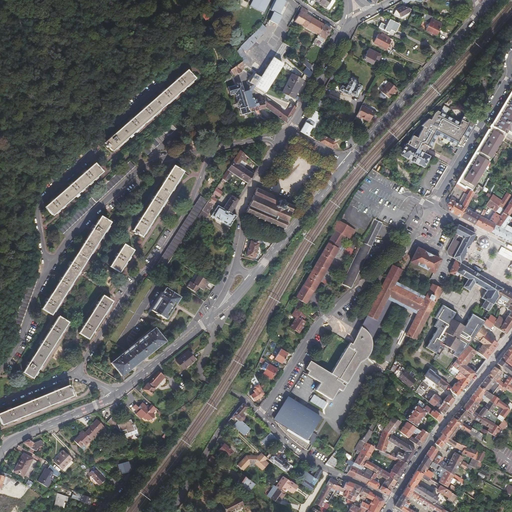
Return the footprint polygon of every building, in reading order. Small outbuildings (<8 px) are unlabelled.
[(252,0),(249,6),(264,13),(270,0),(252,0)] [(274,0),(274,2),(270,10),(273,11),(269,20),(277,24),(281,15),(279,15),(284,6),(286,1),(284,0),(274,0)] [(408,8),(405,7),(402,6),(394,10),(391,14),(406,21),(412,9),(408,8)] [(204,10),(198,13),(203,21),(209,18),(204,10)] [(306,15),(301,11),(295,21),(303,27),(317,36),(324,25),(306,15)] [(430,19),(432,16),(423,13),(421,17),(421,16),(420,18),(421,19),(420,20),(428,23),(424,30),(436,36),(439,31),(437,30),(440,25),(430,19)] [(379,27),(394,35),(399,25),(389,19),(385,26),(381,23),(379,27)] [(241,46),(242,48),(246,52),(270,27),(265,20),(256,33),(253,35),(247,39),(241,46)] [(303,27),(295,21),(292,26),(293,27),(292,28),(297,31),(298,30),(300,31),(303,27)] [(290,29),(287,27),(281,23),(264,49),(274,55),(282,43),(290,29)] [(324,40),(332,27),(326,24),(325,26),(324,25),(317,36),(312,45),(314,46),(318,39),(319,37),(324,40)] [(377,33),(372,42),(387,49),(391,40),(377,33)] [(238,51),(242,61),(243,64),(249,63),(242,48),(241,46),(238,51)] [(368,49),(363,60),(371,64),(374,58),(377,59),(380,55),(368,49)] [(254,86),(264,92),(282,63),(273,57),(258,80),(255,78),(252,83),(255,85),(254,86)] [(232,68),(231,69),(234,74),(244,68),(243,64),(242,61),(232,68)] [(304,74),(309,78),(312,72),(310,70),(307,68),(304,74)] [(109,138),(104,143),(111,151),(194,78),(187,71),(179,78),(177,76),(173,79),(175,81),(164,90),(162,88),(159,91),(161,93),(146,107),(144,105),(140,108),(142,110),(132,119),(130,117),(126,120),(128,122),(113,135),(111,133),(107,136),(109,138)] [(221,79),(224,83),(232,79),(227,74),(221,79)] [(302,80),(291,74),(281,92),(293,99),(302,80)] [(352,94),(357,97),(360,91),(363,93),(364,89),(357,85),(358,83),(357,83),(358,81),(354,78),(353,80),(352,80),(347,89),(343,88),(341,92),(351,97),(352,94)] [(383,87),(380,90),(388,97),(396,88),(389,82),(384,88),(383,87)] [(265,108),(286,123),(296,107),(294,106),(289,103),(266,93),(262,101),(257,102),(256,98),(252,99),(251,95),(250,95),(250,94),(249,94),(249,91),(247,90),(245,91),(243,89),(242,90),(240,83),(237,84),(237,85),(227,88),(229,95),(236,94),(241,115),(243,115),(243,114),(244,115),(245,115),(246,114),(250,113),(250,112),(265,108)] [(511,92),(497,117),(511,128),(511,92)] [(324,102),(317,99),(313,106),(299,131),(306,135),(311,127),(313,123),(316,124),(319,120),(317,118),(319,114),(315,112),(319,105),(321,106),(324,102)] [(373,112),(361,106),(355,117),(360,119),(361,117),(363,118),(363,119),(368,121),(373,112)] [(457,144),(459,146),(463,139),(474,122),(469,119),(467,122),(462,120),(461,119),(460,122),(440,111),(440,112),(437,110),(434,113),(431,119),(429,118),(415,132),(410,140),(409,140),(400,153),(422,167),(423,166),(423,167),(429,157),(428,155),(424,152),(427,146),(429,147),(437,134),(456,145),(457,144)] [(511,128),(497,117),(496,118),(479,147),(478,148),(492,155),(496,147),(497,148),(501,142),(500,141),(506,132),(511,135),(511,128)] [(170,123),(143,148),(148,154),(176,129),(170,123)] [(322,135),(319,142),(323,144),(332,149),(335,143),(322,135)] [(492,155),(478,148),(462,174),(461,175),(455,184),(464,189),(465,187),(470,190),(474,183),(478,176),(482,168),(483,169),(491,157),(491,156),(492,155)] [(232,174),(247,184),(253,174),(248,171),(238,164),(240,160),(243,162),(247,158),(248,159),(249,158),(240,150),(221,178),(222,179),(224,180),(226,182),(232,174)] [(128,161),(93,193),(98,200),(134,168),(128,161)] [(50,201),(45,205),(52,214),(102,171),(95,163),(87,169),(86,167),(82,171),(83,173),(73,181),(72,179),(68,183),(70,185),(54,198),(52,196),(49,199),(50,201)] [(182,171),(173,166),(167,175),(165,174),(163,178),(165,179),(154,196),(152,195),(148,200),(150,201),(139,218),(138,217),(135,221),(137,223),(131,232),(140,237),(182,171)] [(218,190),(224,180),(222,179),(216,188),(218,190)] [(464,189),(455,184),(454,186),(467,194),(460,206),(447,198),(446,200),(448,211),(460,217),(465,208),(472,196),(473,193),(470,190),(465,187),(464,189)] [(216,188),(213,192),(218,196),(221,192),(218,190),(216,188)] [(280,199),(256,189),(246,211),(245,210),(244,213),(246,214),(247,213),(283,229),(293,207),(284,202),(283,200),(281,199),(280,199)] [(489,199),(485,205),(495,212),(499,206),(502,208),(511,194),(506,191),(501,199),(492,194),(490,196),(486,193),(485,195),(489,199)] [(93,193),(57,226),(63,232),(98,200),(93,193)] [(207,201),(213,204),(216,200),(211,196),(207,201)] [(231,196),(223,208),(230,213),(238,200),(237,200),(231,196)] [(205,201),(200,198),(156,267),(161,270),(205,201)] [(230,213),(223,208),(218,205),(217,207),(213,204),(207,201),(201,210),(207,214),(211,208),(214,211),(211,216),(229,227),(236,217),(230,213)] [(511,207),(507,204),(501,212),(508,217),(511,209),(511,207)] [(465,208),(460,217),(470,222),(474,225),(479,216),(465,208)] [(479,216),(474,225),(488,232),(500,214),(498,212),(496,214),(494,213),(489,221),(482,217),(486,211),(483,209),(479,216)] [(500,214),(488,232),(491,233),(506,241),(511,243),(511,228),(508,227),(506,226),(509,221),(511,222),(511,223),(511,219),(510,218),(508,217),(501,212),(500,214)] [(110,222),(100,216),(94,226),(92,225),(89,229),(91,230),(84,241),(83,240),(80,244),(82,245),(71,262),(69,261),(66,265),(68,266),(61,278),(59,276),(57,280),(59,282),(48,299),(46,297),(43,301),(46,302),(42,308),(51,314),(110,222)] [(350,288),(351,288),(372,247),(371,247),(383,223),(374,218),(372,222),(369,228),(364,235),(363,238),(360,241),(362,242),(341,284),(340,283),(338,288),(342,291),(346,292),(350,288)] [(351,238),(355,230),(336,220),(330,231),(333,233),(296,297),(305,303),(346,236),(351,238)] [(459,224),(454,234),(455,235),(446,252),(447,256),(455,260),(461,263),(469,248),(476,233),(459,224)] [(258,244),(250,242),(250,245),(248,244),(247,247),(249,248),(246,256),(254,258),(258,244)] [(131,251),(122,245),(117,255),(114,253),(112,257),(114,258),(108,267),(117,273),(131,251)] [(411,261),(433,273),(434,271),(440,260),(417,248),(411,261)] [(455,260),(448,273),(454,276),(461,263),(455,260)] [(454,276),(450,283),(453,285),(459,274),(467,279),(472,270),(461,263),(454,276)] [(388,297),(395,282),(402,270),(392,265),(366,316),(376,320),(386,299),(388,297)] [(40,271),(34,268),(4,332),(11,335),(40,271)] [(467,279),(462,287),(468,291),(473,283),(486,290),(481,298),(486,301),(482,307),(489,312),(498,299),(503,289),(489,280),(472,270),(467,279)] [(208,281),(198,275),(193,283),(190,281),(186,286),(195,292),(198,286),(203,289),(203,288),(205,289),(207,286),(205,285),(208,281)] [(216,284),(219,280),(213,276),(210,280),(216,284)] [(153,282),(147,278),(108,338),(114,342),(153,282)] [(417,311),(425,297),(401,285),(395,282),(388,297),(395,300),(394,301),(399,306),(403,308),(406,308),(407,308),(408,307),(417,311)] [(427,292),(426,294),(436,299),(441,289),(431,285),(427,292)] [(179,298),(168,289),(151,310),(156,314),(155,315),(157,316),(158,315),(164,321),(167,317),(165,316),(179,298)] [(511,294),(503,289),(498,299),(502,301),(500,305),(502,306),(504,303),(508,305),(511,298),(511,294)] [(426,294),(425,297),(417,311),(416,314),(405,336),(410,338),(414,340),(434,302),(436,299),(426,294)] [(110,302),(101,296),(97,302),(95,301),(93,305),(95,306),(84,323),(82,321),(80,325),(82,327),(78,333),(87,338),(110,302)] [(390,301),(399,306),(394,301),(395,300),(388,297),(386,299),(390,301)] [(511,298),(508,305),(505,309),(510,312),(505,319),(499,315),(498,318),(496,320),(492,324),(493,326),(490,330),(494,332),(497,328),(505,334),(511,324),(511,298)] [(390,301),(386,299),(376,320),(366,316),(360,328),(361,328),(363,330),(365,331),(367,333),(369,336),(370,338),(371,341),(390,301)] [(482,324),(483,322),(471,315),(463,327),(451,320),(455,314),(442,306),(434,319),(437,321),(433,327),(436,329),(425,349),(432,353),(438,356),(444,347),(445,348),(448,350),(450,351),(448,354),(456,358),(469,340),(474,333),(475,333),(481,325),(482,324)] [(303,321),(305,316),(296,308),(292,315),(296,317),(290,328),(298,333),(301,328),(301,327),(304,322),(304,321),(303,321)] [(67,322),(58,316),(52,325),(50,324),(48,327),(50,329),(42,340),(40,339),(38,343),(40,344),(29,361),(27,360),(24,364),(26,365),(22,372),(31,377),(67,322)] [(487,320),(485,319),(483,322),(482,324),(488,328),(489,329),(492,324),(496,320),(489,316),(487,320)] [(241,324),(236,321),(233,327),(232,328),(237,331),(241,324)] [(163,341),(153,328),(109,362),(119,376),(163,341)] [(361,328),(360,328),(358,332),(363,335),(356,347),(352,345),(350,344),(331,374),(312,363),(307,371),(305,375),(318,383),(313,391),(330,400),(336,390),(341,393),(345,387),(343,386),(356,364),(359,363),(362,362),(364,360),(366,358),(368,355),(370,353),(371,350),(371,347),(371,344),(371,341),(370,338),(369,336),(367,333),(365,331),(363,330),(361,328)] [(363,335),(358,332),(352,345),(356,347),(363,335)] [(464,365),(475,351),(468,345),(456,359),(464,365)] [(287,354),(280,349),(274,359),(281,363),(287,354)] [(195,361),(188,352),(176,361),(183,370),(195,361)] [(511,362),(503,355),(499,360),(511,369),(511,367),(511,362)] [(456,359),(446,372),(454,378),(459,373),(468,381),(475,372),(472,369),(470,368),(469,369),(464,365),(456,359)] [(499,360),(496,364),(511,375),(511,374),(511,369),(499,360)] [(304,369),(307,371),(312,363),(309,361),(304,369)] [(170,367),(166,363),(162,366),(169,371),(171,369),(170,368),(170,367)] [(277,369),(269,364),(262,374),(271,379),(277,369)] [(494,367),(487,376),(501,386),(503,383),(498,380),(500,378),(497,377),(501,372),(494,367)] [(399,370),(396,368),(394,370),(395,370),(393,373),(408,386),(413,381),(399,370)] [(399,370),(413,381),(414,379),(411,377),(407,373),(404,370),(402,371),(399,368),(399,370)] [(423,376),(435,384),(439,379),(433,374),(428,369),(423,376)] [(155,389),(165,378),(158,372),(148,384),(148,383),(142,390),(150,397),(156,390),(155,389)] [(259,383),(254,373),(251,381),(251,382),(252,381),(253,383),(254,382),(255,385),(251,388),(254,393),(250,395),(254,402),(262,397),(261,396),(264,394),(258,383),(259,383)] [(456,396),(468,381),(459,373),(454,378),(458,380),(458,382),(456,383),(455,383),(450,389),(451,392),(456,396)] [(487,376),(479,386),(491,395),(497,387),(503,391),(505,388),(501,386),(487,376)] [(505,388),(511,392),(511,390),(511,385),(510,384),(509,383),(511,379),(508,376),(503,383),(501,386),(505,388)] [(443,390),(447,384),(439,379),(435,384),(443,390)] [(426,385),(421,381),(414,391),(419,395),(426,385)] [(6,410),(0,412),(0,422),(1,424),(71,395),(67,385),(57,389),(56,387),(52,389),(53,391),(34,399),(33,396),(29,398),(30,400),(11,408),(10,406),(6,408),(6,410)] [(479,386),(475,391),(482,397),(483,395),(485,396),(483,398),(487,401),(488,399),(489,399),(492,395),(491,395),(479,386)] [(475,391),(469,398),(477,403),(482,397),(475,391)] [(495,405),(498,400),(499,399),(492,394),(492,395),(489,399),(488,400),(495,405)] [(327,403),(313,395),(310,401),(323,409),(327,403)] [(436,409),(442,402),(434,395),(427,402),(436,409)] [(449,406),(454,400),(447,395),(443,401),(449,406)] [(318,418),(285,397),(271,419),(292,441),(301,449),(303,450),(308,442),(311,437),(308,435),(309,432),(318,418)] [(469,398),(462,407),(475,417),(477,414),(473,411),(478,404),(477,403),(469,398)] [(490,412),(494,406),(495,405),(488,400),(483,407),(490,412)] [(502,421),(503,419),(510,410),(505,407),(506,405),(498,400),(495,405),(494,406),(496,407),(497,405),(503,408),(497,417),(502,421)] [(443,414),(449,406),(443,401),(442,402),(436,409),(443,414)] [(150,411),(153,407),(150,404),(148,406),(147,404),(145,406),(143,403),(139,408),(136,405),(133,408),(138,412),(136,415),(141,420),(143,418),(145,421),(147,420),(150,419),(151,421),(155,417),(150,411)] [(243,404),(231,418),(233,419),(235,417),(239,421),(240,422),(242,421),(243,421),(244,420),(244,418),(245,417),(244,416),(243,415),(243,414),(248,408),(243,404)] [(415,426),(426,412),(422,409),(417,405),(405,419),(415,426)] [(426,412),(437,421),(441,416),(434,410),(432,412),(424,406),(422,409),(426,412)] [(470,417),(474,418),(475,417),(462,407),(461,406),(452,417),(459,423),(461,421),(466,414),(470,417)] [(478,414),(492,423),(497,417),(490,412),(483,407),(478,414)] [(487,431),(495,436),(499,428),(498,426),(492,423),(478,414),(477,414),(475,417),(474,418),(489,427),(487,431)] [(107,423),(113,430),(115,428),(120,433),(124,432),(126,438),(138,434),(135,424),(133,425),(132,420),(127,421),(124,418),(119,422),(114,416),(107,423)] [(383,430),(391,435),(400,422),(392,417),(384,428),(383,430)] [(490,445),(495,436),(487,431),(485,435),(479,432),(461,421),(459,423),(452,417),(440,433),(442,434),(449,437),(451,435),(453,436),(455,434),(453,432),(456,428),(458,429),(460,427),(468,433),(490,445)] [(92,440),(93,440),(105,428),(100,423),(102,422),(98,419),(90,427),(90,428),(85,432),(92,440)] [(418,434),(419,431),(406,422),(403,427),(412,433),(414,431),(418,434)] [(408,438),(412,433),(403,427),(399,432),(408,438)] [(360,440),(364,442),(371,432),(368,429),(363,436),(363,435),(360,440)] [(418,446),(427,434),(422,429),(419,431),(418,434),(417,434),(414,439),(411,437),(409,440),(418,446)] [(92,440),(85,432),(83,430),(79,434),(80,435),(74,441),(81,448),(84,445),(86,446),(92,440)] [(411,457),(415,450),(408,445),(408,446),(391,435),(383,430),(375,448),(379,450),(384,452),(389,441),(405,451),(404,453),(403,455),(399,452),(397,455),(393,452),(391,456),(392,456),(406,464),(411,457)] [(261,441),(267,447),(277,438),(271,432),(261,441)] [(445,442),(449,437),(442,434),(438,439),(444,443),(445,442)] [(452,439),(449,437),(445,442),(453,448),(454,447),(462,451),(465,445),(457,442),(455,441),(452,439)] [(365,443),(359,439),(353,448),(360,451),(363,446),(365,443)] [(438,439),(435,444),(440,447),(442,445),(444,443),(438,439)] [(33,443),(28,440),(23,443),(30,448),(33,443)] [(374,447),(365,442),(365,443),(363,446),(371,452),(374,447)] [(231,451),(222,444),(217,450),(221,454),(220,456),(224,460),(231,451)] [(478,461),(480,462),(485,454),(488,455),(489,452),(477,444),(474,450),(465,445),(462,451),(461,454),(473,459),(478,461)] [(363,446),(360,451),(369,456),(371,452),(363,446)] [(425,456),(432,460),(437,450),(432,446),(425,456)] [(60,469),(70,458),(63,451),(60,454),(60,455),(53,462),(60,469)] [(360,451),(354,462),(362,467),(363,466),(366,461),(369,456),(360,451)] [(264,456),(273,464),(285,472),(286,470),(289,465),(284,461),(283,462),(273,455),(271,456),(268,452),(264,456)] [(236,466),(243,471),(249,464),(254,464),(261,471),(268,464),(265,461),(266,459),(260,453),(258,456),(257,456),(245,456),(236,466)] [(453,474),(462,457),(454,453),(447,466),(445,465),(442,469),(453,475),(453,474)] [(25,472),(26,472),(33,459),(23,454),(16,468),(25,472)] [(438,455),(434,463),(439,467),(442,469),(445,465),(445,464),(441,461),(443,458),(438,455)] [(217,460),(210,456),(207,460),(214,465),(217,460)] [(331,456),(324,465),(333,469),(338,462),(331,456)] [(404,468),(406,464),(392,456),(391,459),(397,462),(396,463),(395,464),(391,470),(399,475),(404,468)] [(422,461),(428,465),(432,460),(425,456),(422,461)] [(347,472),(346,474),(359,481),(364,473),(366,469),(362,467),(354,462),(349,459),(346,463),(347,463),(344,470),(347,472)] [(118,463),(121,473),(132,470),(129,461),(118,463)] [(366,461),(363,466),(375,473),(378,467),(366,461)] [(416,471),(430,478),(433,473),(426,468),(428,465),(422,461),(416,471)] [(462,461),(460,466),(469,471),(472,466),(469,465),(462,461)] [(44,466),(37,481),(48,486),(56,469),(51,466),(50,469),(44,466)] [(106,476),(94,467),(90,469),(87,470),(92,473),(101,481),(105,477),(106,476)] [(375,473),(380,476),(383,471),(378,467),(375,473)] [(439,467),(437,470),(444,473),(438,482),(446,487),(449,482),(451,477),(453,475),(442,469),(439,467)] [(304,485),(313,491),(316,485),(311,482),(314,479),(318,481),(323,471),(318,469),(315,477),(306,471),(302,477),(307,480),(304,485)] [(366,469),(364,473),(369,477),(369,478),(372,480),(374,477),(375,476),(371,473),(371,472),(366,469)] [(396,481),(399,475),(391,470),(389,474),(387,476),(396,481)] [(393,485),(396,481),(387,476),(389,474),(383,471),(380,476),(385,479),(385,480),(393,485)] [(420,494),(434,503),(437,498),(416,484),(420,478),(427,482),(430,478),(416,471),(406,486),(412,490),(420,494)] [(107,479),(105,477),(101,481),(92,473),(90,475),(102,485),(107,479)] [(364,473),(359,481),(365,483),(365,484),(369,478),(369,477),(364,473)] [(240,474),(233,483),(247,493),(254,484),(240,474)] [(277,487),(278,488),(284,492),(287,488),(293,492),(298,486),(284,477),(277,487)] [(117,483),(111,478),(106,482),(113,487),(117,483)] [(369,478),(365,484),(371,487),(375,489),(378,485),(377,483),(372,480),(369,478)] [(319,497),(315,505),(320,508),(320,506),(331,488),(333,484),(329,483),(331,479),(330,479),(320,496),(319,497)] [(389,490),(393,485),(385,480),(381,486),(389,490)] [(3,496),(11,488),(14,484),(10,481),(0,492),(0,497),(1,498),(3,496)] [(348,483),(346,482),(345,482),(342,488),(349,491),(351,489),(358,492),(360,487),(348,482),(348,483)] [(451,503),(455,496),(447,490),(440,485),(438,489),(438,491),(440,493),(446,497),(445,499),(451,503)] [(342,488),(339,486),(337,490),(343,493),(341,496),(345,498),(345,497),(346,498),(348,493),(355,497),(358,492),(351,489),(349,491),(342,488)] [(389,490),(381,486),(379,489),(380,492),(385,494),(388,493),(389,490)] [(406,486),(402,494),(407,498),(409,495),(412,490),(406,486)] [(13,490),(11,488),(3,496),(5,498),(13,490)] [(279,504),(286,493),(284,492),(278,488),(271,498),(279,504)] [(365,497),(369,491),(362,488),(359,494),(362,496),(361,498),(364,500),(365,497)] [(409,495),(417,500),(420,494),(412,490),(409,495)] [(360,505),(371,511),(376,511),(383,501),(383,500),(372,494),(372,493),(369,491),(365,497),(371,500),(368,505),(362,502),(360,505)] [(91,498),(74,492),(72,498),(88,504),(90,505),(91,502),(90,502),(91,498)] [(347,503),(351,505),(351,504),(351,505),(355,497),(348,493),(346,498),(349,500),(347,503)] [(64,501),(66,497),(59,494),(58,498),(55,496),(52,505),(59,508),(62,500),(64,501)] [(234,498),(230,501),(222,505),(226,511),(230,511),(232,511),(231,509),(238,506),(239,508),(244,505),(238,494),(233,497),(234,498)] [(402,494),(399,499),(407,505),(409,503),(405,501),(407,498),(402,494)] [(437,511),(441,507),(434,503),(420,494),(417,500),(437,511)] [(395,506),(403,511),(408,511),(410,510),(406,507),(407,505),(399,499),(395,506)] [(0,511),(9,511),(12,508),(3,503),(0,508),(0,511)]
